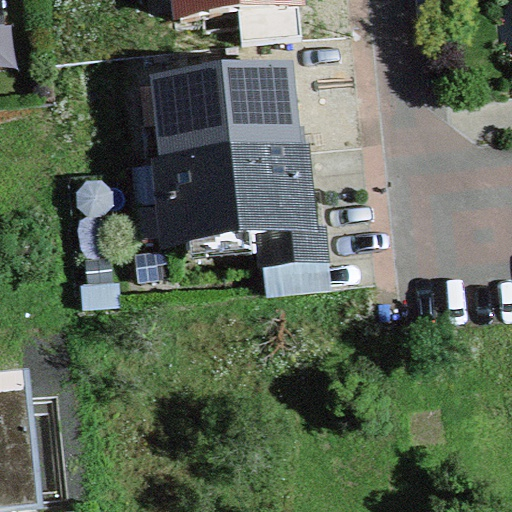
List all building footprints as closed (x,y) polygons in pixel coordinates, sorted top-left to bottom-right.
[(175,0),(179,27),(303,15),(301,0),(175,0)] [(156,87),(164,168),(299,155),(291,74),(156,87)] [(306,236),(299,155),(164,168),(172,249),(261,240),(306,236)] [(320,234),(306,236),(261,240),(264,268),(323,262),(320,234)] [(0,506),(38,502),(26,389),(0,391),(0,506)]
